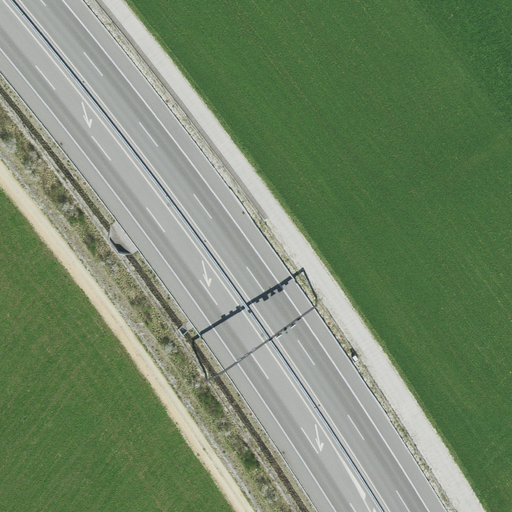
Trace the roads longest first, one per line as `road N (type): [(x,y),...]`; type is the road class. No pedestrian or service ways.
road 1 (track): [(482,511),(221,126),(113,0)]
road 2 (motorway): [(0,23),(207,291),(354,511)]
road 3 (track): [(258,511),(87,270),(0,170)]
road 4 (motorway): [(287,323),(42,0)]
road 5 (trunk): [(410,511),(287,323)]
